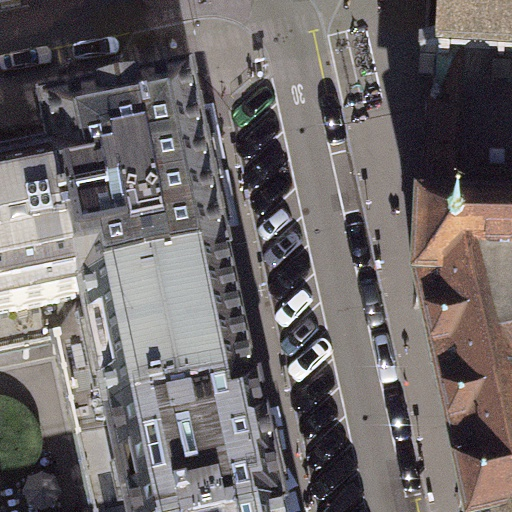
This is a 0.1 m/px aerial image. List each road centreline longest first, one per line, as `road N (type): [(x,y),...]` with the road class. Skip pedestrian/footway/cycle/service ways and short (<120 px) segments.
road 1 (residential): [(266,0),(295,40),(397,511)]
road 2 (residential): [(0,36),(177,0)]
